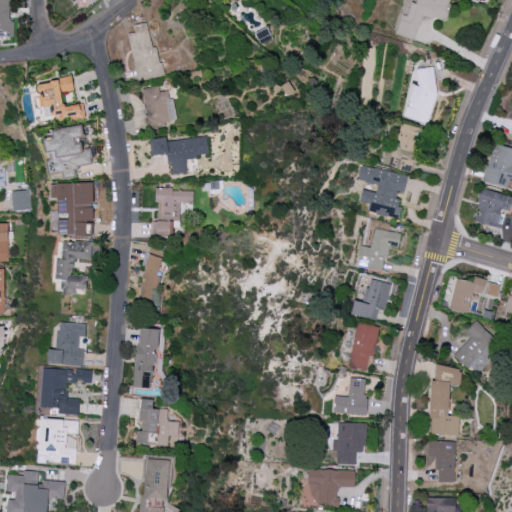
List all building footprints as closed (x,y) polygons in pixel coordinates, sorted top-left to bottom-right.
[(9,0),(0,0),(0,37),(13,37),(13,20),(10,20),(9,0)] [(415,39),(422,15),(445,21),(450,0),(416,0),(416,3),(406,0),(403,0),(400,12),(401,12),(396,34),(415,39)] [(152,48),(147,22),(133,25),(134,32),(128,33),(137,81),(163,76),(157,46),(152,48)] [(404,117),(429,123),(436,94),(434,67),(417,68),(418,85),(413,86),(404,117)] [(37,82),(41,107),(50,106),(52,120),(84,115),(83,103),(66,106),(64,92),(74,91),(72,77),(37,82)] [(176,122),(171,90),(160,92),(159,86),(142,89),(147,126),(176,122)] [(421,128),(399,123),(394,145),(387,143),(382,165),(411,171),(421,128)] [(92,162),(91,147),(82,148),(81,139),(83,139),(82,125),(52,129),(53,137),(43,138),(45,151),(53,150),(54,158),(47,159),(49,173),(62,171),(63,179),(78,177),(76,164),(92,162)] [(150,139),(151,156),(169,154),(171,174),(186,172),(185,158),(208,155),(206,136),(166,141),(166,137),(150,139)] [(483,182),(507,188),(509,181),(511,181),(511,148),(493,143),(483,182)] [(407,175),(361,165),(357,180),(377,184),(375,192),(362,189),(359,201),(369,203),(367,212),(398,218),(402,200),(395,198),(397,191),(404,193),(407,175)] [(67,236),(93,236),(93,183),(51,182),(51,198),(68,198),(67,236)] [(152,236),(173,237),(173,220),(179,221),(180,202),(193,203),(193,190),(155,188),(155,203),(157,203),(157,221),(153,221),(152,236)] [(511,199),(511,196),(482,188),(474,222),(498,228),(502,210),(509,212),(511,199)] [(12,190),(13,210),(31,209),(30,190),(12,190)] [(0,261),(8,261),(8,223),(0,223),(0,261)] [(370,247),(361,245),(357,265),(383,271),(388,245),(398,247),(401,233),(374,228),(370,247)] [(91,242),(59,240),(56,279),(62,279),(61,294),(75,295),(75,289),(86,290),(87,275),(73,274),(74,259),(90,260),(91,242)] [(163,258),(150,254),(140,287),(156,291),(161,277),(157,276),(163,258)] [(391,283),(368,278),(363,302),(354,300),(351,314),(376,320),(378,309),(384,311),(391,283)] [(456,278),(448,309),(467,313),(473,291),(497,297),(500,284),(473,278),(472,282),(456,278)] [(464,331),(470,337),(454,354),(475,374),(502,346),(475,320),(464,331)] [(86,323),(58,322),(56,349),(48,349),(47,364),(83,365),(84,349),(78,349),(79,337),(85,337),(86,323)] [(349,368),(370,371),(377,326),(356,323),(349,368)] [(0,351),(9,333),(0,328),(0,351)] [(154,389),(157,329),(138,328),(135,388),(154,389)] [(429,434),(458,436),(459,416),(448,416),(450,384),(460,384),(461,367),(433,365),(429,434)] [(91,371),(42,368),(40,410),(78,412),(79,399),(67,398),(67,382),(91,383),(91,371)] [(333,413),(366,415),(367,395),(364,395),(365,378),(349,377),(348,397),(334,396),(333,413)] [(179,422),(167,421),(168,409),(153,409),(154,399),(140,399),(138,444),(168,445),(168,435),(179,435),(179,422)] [(76,464),(77,435),(78,436),(78,420),(39,419),(37,463),(76,464)] [(366,423),(337,422),(337,441),(333,441),(332,451),(336,451),(336,464),(355,465),(355,452),(365,452),(366,423)] [(427,457),(437,458),(436,482),(454,482),(455,441),(428,440),(427,457)] [(141,511),(164,511),(165,501),(167,501),(169,460),(144,458),(141,511)] [(65,481),(39,480),(39,471),(23,470),(23,475),(8,475),(7,491),(15,492),(14,499),(8,499),(6,511),(46,511),(48,498),(64,499),(65,481)] [(454,511),(455,497),(426,497),(426,511),(454,511)]
